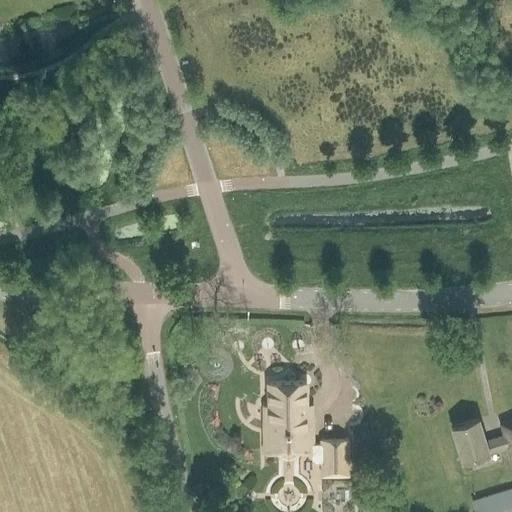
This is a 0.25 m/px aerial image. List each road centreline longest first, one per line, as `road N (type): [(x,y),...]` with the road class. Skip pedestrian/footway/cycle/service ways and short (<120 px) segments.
road 1 (unclassified): [(241,299),(147,0)]
road 2 (tertiary): [(241,299),(511,293)]
road 3 (unclassified): [(191,511),(139,295)]
road 4 (tertiary): [(139,295),(0,291)]
